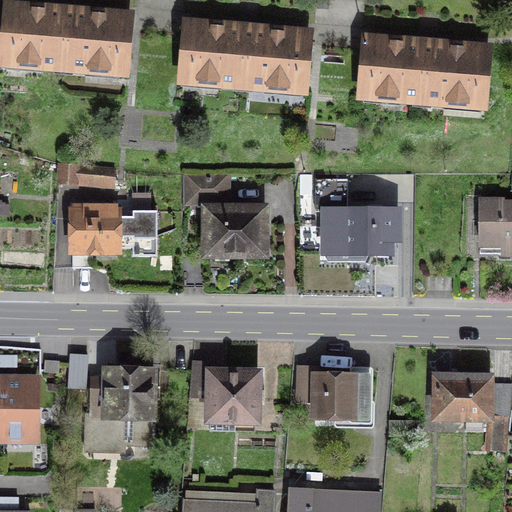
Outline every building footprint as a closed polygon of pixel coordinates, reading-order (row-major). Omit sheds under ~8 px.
[(126,21),(6,8),(0,63),(120,75),(126,21)] [(300,38),(188,28),(183,81),(296,91),(300,38)] [(479,52),(367,42),(362,95),(474,105),(479,52)] [(111,170),(54,168),(53,191),(110,193),(111,170)] [(219,177),(189,176),(188,200),(219,201),(219,177)] [(338,185),(312,186),(312,207),(339,206),(338,185)] [(152,192),(125,192),(125,209),(152,209),(152,192)] [(511,204),(472,204),(472,263),(511,262),(511,204)] [(261,206),(206,207),(206,256),(262,255),(261,206)] [(117,208),(62,207),(61,259),(116,260),(117,208)] [(396,208),(336,209),(336,259),(386,259),(386,246),(396,246),(396,208)] [(204,260),(185,259),(183,284),(202,286),(204,260)] [(70,356),(65,413),(75,414),(77,389),(85,390),(88,358),(70,356)] [(61,362),(46,360),(45,373),(60,374),(61,362)] [(107,383),(93,382),(90,446),(151,448),(155,364),(108,362),(107,383)] [(257,373),(199,370),(196,428),(254,431),(257,373)] [(490,374),(426,372),(425,427),(489,429),(490,374)] [(365,376),(305,375),(304,424),(365,425),(365,376)] [(35,381),(4,380),(3,437),(34,438),(35,381)] [(374,511),(376,495),(282,491),(280,511),(374,511)] [(270,511),(271,498),(179,492),(177,511),(270,511)]
